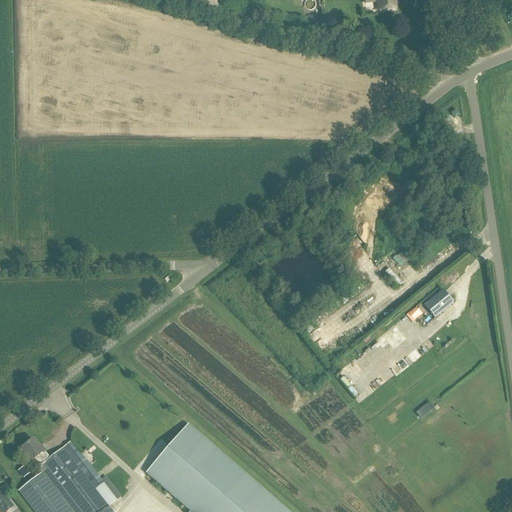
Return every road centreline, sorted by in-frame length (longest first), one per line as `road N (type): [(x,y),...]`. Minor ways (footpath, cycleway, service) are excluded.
road 1 (residential): [(147,0),(450,81)]
road 2 (unclassified): [(211,265),(450,81)]
road 3 (unclassified): [(511,363),(467,73)]
road 4 (unclassified): [(0,429),(211,265)]
road 5 (unclassified): [(0,272),(211,265)]
